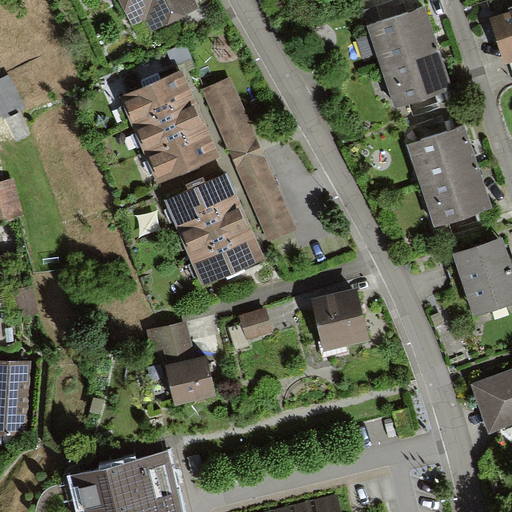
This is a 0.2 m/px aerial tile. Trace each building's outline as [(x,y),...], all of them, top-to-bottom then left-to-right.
[(122,0),(134,24),(146,18),(151,28),(200,5),(197,0),(122,0)] [(382,65),(437,46),(424,7),(369,26),(382,65)] [(511,10),(491,17),(507,64),(510,63),(511,61),(511,10)] [(437,46),(382,65),(396,107),(452,88),(437,46)] [(121,97),(133,125),(195,98),(183,70),(121,97)] [(9,74),(0,78),(0,113),(1,113),(4,120),(26,109),(9,74)] [(295,227),(230,78),(205,88),(269,238),(295,227)] [(133,125),(145,152),(206,125),(195,98),(133,125)] [(220,156),(206,125),(145,152),(159,183),(220,156)] [(422,185),(478,165),(465,126),(409,144),(422,185)] [(478,165),(422,185),(436,225),(492,206),(478,165)] [(167,199),(179,227),(239,201),(226,174),(167,199)] [(11,179),(0,182),(0,221),(22,215),(11,179)] [(179,227),(191,257),(252,229),(239,201),(179,227)] [(265,258),(252,229),(191,257),(203,285),(265,258)] [(511,267),(501,237),(454,254),(475,315),(511,302),(511,267)] [(36,310),(30,282),(13,285),(19,314),(36,310)] [(357,289),(310,302),(324,351),(371,338),(357,289)] [(273,330),(266,306),(242,313),(249,337),(273,330)] [(197,358),(189,321),(149,329),(153,350),(165,348),(177,404),(216,395),(207,356),(197,358)] [(32,364),(0,362),(0,432),(30,433),(32,364)] [(511,369),(472,384),(490,435),(511,427),(511,369)] [(406,409),(393,411),(398,439),(411,436),(406,409)] [(119,466),(70,478),(78,511),(339,511),(335,496),(269,511),(185,511),(170,453),(119,466)]
